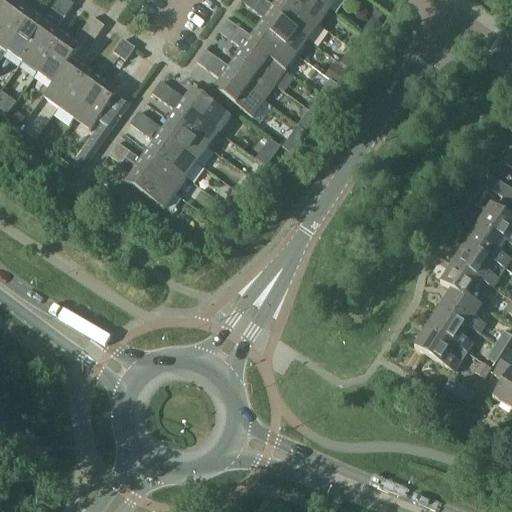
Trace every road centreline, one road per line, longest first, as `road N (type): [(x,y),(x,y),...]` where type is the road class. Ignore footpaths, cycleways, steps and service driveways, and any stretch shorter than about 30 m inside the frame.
road 1 (tertiary): [(275,273),(447,20)]
road 2 (secondary): [(448,511),(238,421)]
road 3 (secondary): [(221,454),(393,511)]
road 4 (secondary): [(26,305),(41,327),(126,397)]
road 5 (secondary): [(145,369),(55,312),(26,305)]
